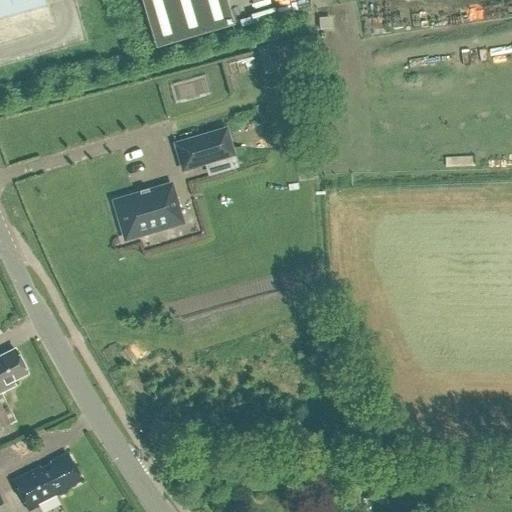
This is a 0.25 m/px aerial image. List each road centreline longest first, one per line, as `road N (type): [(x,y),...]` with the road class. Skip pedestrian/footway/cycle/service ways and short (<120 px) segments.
road 1 (unclassified): [(511,482),(190,467),(138,480)]
road 2 (tertiary): [(138,480),(63,358),(0,230)]
